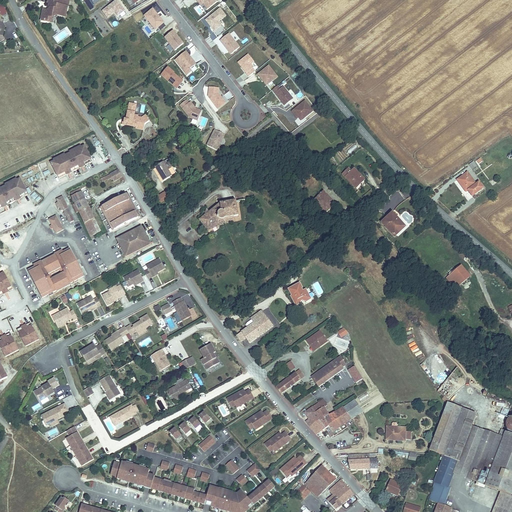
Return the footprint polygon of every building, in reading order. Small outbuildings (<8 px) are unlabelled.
[(218,1),(217,0),(197,0),(198,0),(201,0),(208,9),(218,1)] [(43,7),(41,14),(45,15),(44,20),(51,22),(52,17),(56,14),(66,16),(68,5),(49,1),(48,9),(43,7)] [(123,12),(115,1),(101,11),(105,18),(114,12),(117,15),(117,16),(123,12)] [(221,9),(207,20),(216,31),(223,25),(221,22),(227,16),(221,9)] [(163,24),(152,10),(144,17),(154,31),(163,24)] [(125,15),(123,12),(117,16),(117,15),(114,17),(117,21),(125,15)] [(182,45),(172,32),(164,38),(174,52),(182,45)] [(241,48),(230,34),(222,41),(232,54),(241,48)] [(189,57),(185,53),(174,61),(186,77),(191,73),(189,71),(194,67),(188,58),(189,57)] [(256,68),(254,64),(257,62),(251,55),(241,63),(252,77),(258,72),(256,69),(256,68)] [(189,57),(188,58),(194,67),(196,66),(189,57)] [(272,66),(261,75),(269,86),(280,77),(272,66)] [(167,69),(160,77),(173,88),(179,81),(173,75),(167,69)] [(179,81),(173,88),(176,91),(182,84),(179,81)] [(281,86),(275,90),(288,106),(297,99),(287,87),(284,89),(281,86)] [(207,98),(217,111),(225,105),(221,100),(218,96),(218,90),(209,89),(207,98)] [(317,111),(309,101),(296,111),(299,115),(300,114),(303,118),(305,121),(317,111)] [(124,125),(137,127),(137,128),(145,130),(146,125),(151,121),(147,116),(144,118),(139,117),(139,115),(136,115),(137,103),(131,102),(128,120),(126,120),(126,122),(125,122),(124,125)] [(185,102),(179,107),(188,119),(197,123),(201,113),(195,111),(190,104),(188,105),(185,102)] [(215,153),(223,138),(213,133),(206,148),(215,153)] [(63,154),(55,158),(56,161),(61,170),(62,173),(86,160),(85,158),(88,156),(83,146),(80,148),(79,146),(71,150),(72,152),(65,156),(63,154)] [(62,173),(63,176),(91,162),(88,156),(85,158),(86,160),(62,173)] [(61,170),(56,161),(53,162),(57,172),(61,170)] [(164,161),(156,167),(165,179),(173,174),(164,161)] [(348,164),(341,171),(355,186),(364,178),(353,166),(351,168),(348,164)] [(120,177),(117,172),(102,180),(105,185),(120,177)] [(467,190),(470,194),(481,186),(478,182),(475,185),(466,173),(456,180),(465,192),(467,190)] [(0,204),(23,193),(21,190),(25,188),(20,179),(16,181),(14,179),(5,184),(7,186),(1,189),(0,187),(0,204)] [(481,186),(470,194),(471,195),(482,187),(481,186)] [(0,208),(28,194),(25,188),(21,190),(23,193),(0,204),(0,208)] [(322,188),(313,196),(324,209),(334,201),(322,188)] [(82,190),(71,195),(74,202),(79,212),(85,225),(97,219),(82,190)] [(171,197),(166,190),(156,196),(161,203),(168,198),(171,197)] [(36,203),(41,199),(35,191),(30,196),(36,203)] [(126,195),(102,205),(112,228),(136,217),(126,195)] [(62,196),(56,200),(61,211),(62,211),(69,225),(75,222),(62,196)] [(234,201),(220,203),(221,210),(220,212),(219,213),(220,215),(221,216),(222,217),(226,217),(236,215),(240,215),(239,206),(235,207),(234,201)] [(221,210),(220,203),(199,219),(200,219),(209,231),(226,217),(222,217),(221,216),(220,215),(219,213),(220,212),(221,210)] [(393,211),(383,220),(395,233),(405,225),(393,211)] [(47,218),(53,234),(63,230),(57,215),(47,218)] [(142,229),(117,240),(126,258),(150,246),(142,229)] [(146,269),(143,271),(147,279),(150,277),(150,275),(155,272),(162,268),(157,259),(144,266),(146,269)] [(53,289),(63,285),(62,282),(72,278),(79,274),(74,264),(69,266),(67,263),(41,275),(35,263),(28,266),(41,293),(52,288),(53,289)] [(446,276),(453,285),(456,288),(471,275),(461,264),(446,276)] [(133,272),(122,277),(127,287),(132,284),(137,281),(138,283),(142,281),(138,273),(135,275),(133,272)] [(3,276),(0,277),(0,290),(9,286),(3,276)] [(62,282),(63,285),(65,288),(74,283),(72,278),(62,282)] [(292,295),(297,303),(302,301),(302,298),(304,298),(308,301),(313,298),(307,289),(307,288),(304,290),(302,286),(302,285),(300,281),(290,287),(294,294),(292,295)] [(113,300),(124,294),(119,285),(116,286),(116,285),(111,287),(113,290),(107,293),(106,291),(101,294),(106,305),(114,301),(113,300)] [(91,297),(76,304),(81,314),(90,310),(96,306),(96,308),(100,306),(96,298),(92,300),(91,297)] [(183,301),(174,306),(182,321),(191,316),(191,315),(183,301)] [(161,306),(164,314),(172,311),(169,303),(161,306)] [(511,307),(510,304),(503,308),(507,314),(511,311),(511,307)] [(72,320),(76,319),(72,310),(69,311),(67,308),(51,316),(54,321),(57,319),(59,324),(65,322),(71,318),(72,320)] [(257,321),(240,333),(244,339),(247,337),(250,341),(273,324),(263,310),(253,317),(257,321)] [(130,325),(125,328),(129,334),(130,336),(137,332),(139,335),(147,330),(146,328),(153,323),(147,315),(140,319),(141,321),(133,326),(134,327),(132,328),(130,325)] [(66,324),(65,322),(59,324),(57,319),(54,321),(57,328),(66,324)] [(342,338),(348,332),(343,327),(337,332),(342,338)] [(18,339),(32,332),(30,329),(16,336),(18,339)] [(126,336),(122,329),(118,331),(119,333),(114,337),(113,336),(106,341),(112,350),(125,342),(122,338),(126,336)] [(307,339),(310,343),(313,340),(318,346),(328,339),(321,329),(307,339)] [(23,350),(37,343),(32,332),(18,339),(23,350)] [(313,340),(310,343),(315,349),(318,346),(313,340)] [(0,354),(3,360),(16,353),(11,342),(0,347),(0,354)] [(211,343),(200,349),(205,357),(202,359),(205,364),(208,362),(211,367),(220,361),(218,357),(217,355),(216,356),(215,354),(216,353),(215,352),(216,351),(211,343)] [(101,355),(105,352),(100,344),(96,347),(94,344),(81,352),(87,361),(100,353),(101,355)] [(420,360),(425,356),(418,348),(414,352),(420,360)] [(164,349),(152,356),(153,358),(160,371),(170,365),(163,354),(166,352),(164,349)] [(340,355),(336,357),(342,365),(346,362),(340,355)] [(439,355),(434,357),(437,363),(439,362),(441,368),(444,367),(439,355)] [(190,357),(183,362),(187,369),(195,365),(190,357)] [(336,357),(332,360),(338,368),(342,365),(336,357)] [(332,360),(311,376),(318,385),(339,369),(338,368),(332,360)] [(285,365),(289,372),(295,368),(291,361),(285,365)] [(362,377),(354,364),(348,368),(356,381),(362,377)] [(438,387),(435,392),(446,400),(467,377),(457,368),(440,389),(438,387)] [(281,391),(301,378),(299,375),(302,373),(300,370),(277,385),(281,391)] [(109,375),(100,381),(107,391),(108,394),(107,394),(110,399),(120,393),(109,375)] [(53,379),(47,383),(48,384),(34,393),(39,402),(47,397),(47,396),(49,395),(50,396),(54,393),(52,390),(58,386),(53,379)] [(169,390),(175,401),(183,397),(181,394),(193,387),(188,379),(169,390)] [(90,387),(84,391),(87,397),(94,393),(90,387)] [(242,405),(256,397),(252,389),(248,391),(246,392),(244,390),(229,398),(234,406),(237,404),(240,403),(242,405)] [(322,397),(317,401),(321,406),(317,409),(323,418),(330,413),(324,405),(327,403),(322,397)] [(321,406),(317,401),(313,404),(317,409),(321,406)] [(343,407),(350,419),(361,412),(354,401),(343,407)] [(46,425),(51,423),(58,420),(62,417),(61,414),(68,410),(64,403),(41,415),(46,425)] [(131,404),(110,416),(115,425),(122,421),(121,420),(123,418),(124,419),(136,413),(135,411),(132,405),(131,404)] [(313,404),(303,411),(309,419),(307,420),(317,433),(329,425),(333,430),(350,419),(343,407),(323,418),(317,409),(313,404)] [(444,404),(426,450),(440,456),(426,501),(435,504),(450,510),(450,508),(444,505),(445,501),(443,500),(448,487),(447,486),(453,470),(469,426),(473,415),(444,404)] [(260,427),(274,418),(269,410),(265,413),(263,414),(262,411),(247,421),(252,429),(256,427),(259,425),(260,427)] [(208,418),(202,411),(196,415),(201,421),(203,419),(205,421),(208,418)] [(198,423),(192,416),(187,421),(192,426),(194,425),(195,426),(198,423)] [(189,429),(182,422),(177,426),(182,432),(184,430),(185,432),(189,429)] [(482,431),(469,426),(453,470),(465,475),(482,431)] [(179,434),(173,427),(168,432),(172,437),(174,436),(176,437),(179,434)] [(386,428),(386,438),(395,438),(395,441),(404,442),(405,440),(409,440),(410,432),(405,432),(404,428),(386,428)] [(279,449),(293,439),(287,431),(283,434),(281,436),(280,433),(266,444),(271,452),(275,449),(278,447),(279,449)] [(499,437),(482,431),(465,475),(469,476),(477,479),(483,481),(499,437)] [(511,490),(511,435),(505,433),(501,432),(499,437),(483,481),(488,483),(511,492),(511,490)] [(79,434),(68,440),(83,468),(94,462),(79,434)] [(202,451),(214,440),(208,434),(197,444),(202,451)] [(152,452),(154,445),(147,442),(144,450),(152,452)] [(408,460),(416,461),(417,453),(409,452),(408,460)] [(296,474),(308,463),(302,456),(298,459),(296,460),(295,458),(282,470),(288,477),(294,472),(296,474)] [(349,469),(368,468),(368,458),(349,458),(349,469)] [(368,458),(368,468),(377,468),(377,458),(368,458)] [(238,467),(230,459),(225,463),(232,472),(238,467)] [(166,470),(168,462),(161,460),(159,468),(166,470)] [(147,474),(148,470),(141,468),(137,467),(130,465),(127,464),(120,462),(119,464),(112,462),(109,475),(116,477),(115,479),(121,480),(126,481),(126,482),(133,484),(133,483),(138,484),(138,485),(143,486),(147,474)] [(337,477),(325,463),(310,478),(297,492),(303,498),(310,492),(307,488),(309,486),(318,495),(337,477)] [(180,474),(182,466),(174,464),(172,472),(180,474)] [(257,470),(251,464),(246,469),(251,475),(257,470)] [(275,467),(268,473),(271,477),(278,471),(275,467)] [(193,477),(195,470),(188,468),(186,475),(193,477)] [(206,481),(209,473),(201,471),(199,479),(206,481)] [(241,484),(246,479),(241,473),(235,478),(241,484)] [(152,476),(153,475),(147,474),(143,486),(149,488),(152,476)] [(183,486),(183,484),(176,482),(175,484),(169,482),(170,481),(162,479),(162,480),(156,478),(156,477),(152,476),(149,488),(203,503),(206,494),(192,491),(193,488),(193,487),(189,486),(189,487),(183,486)] [(477,479),(469,476),(463,493),(471,495),(477,479)] [(252,503),(273,484),(267,477),(246,496),(241,490),(238,493),(235,492),(235,491),(231,490),(231,491),(226,489),(223,488),(218,487),(214,486),(209,505),(213,506),(213,505),(218,507),(221,508),(226,509),(236,511),(237,509),(241,508),(243,510),(248,506),(247,504),(251,501),(252,503)] [(355,492),(342,478),(330,489),(333,492),(343,504),(355,492)] [(390,480),(385,491),(391,493),(391,492),(399,495),(403,485),(390,480)] [(209,505),(214,486),(208,484),(206,494),(203,503),(209,505)] [(343,504),(333,492),(327,497),(337,509),(343,504)] [(293,496),(288,501),(299,511),(300,511),(304,508),(293,496)] [(64,507),(69,501),(64,498),(64,499),(62,498),(56,506),(57,507),(54,510),(57,511),(62,511),(63,511),(62,510),(64,507)] [(119,511),(83,501),(79,511),(119,511)]
